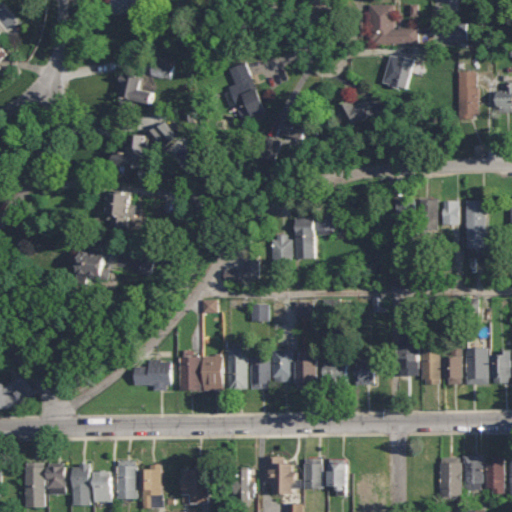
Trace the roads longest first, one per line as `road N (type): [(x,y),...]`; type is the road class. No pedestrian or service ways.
road 1 (residential): [(511,164),(369,171),(304,191),(254,224),(143,354),(57,412)]
road 2 (residential): [(511,421),(0,427)]
road 3 (residential): [(0,223),(32,179),(48,137),(63,0)]
road 4 (residential): [(319,0),(308,56),(327,75),(348,57),(329,0)]
